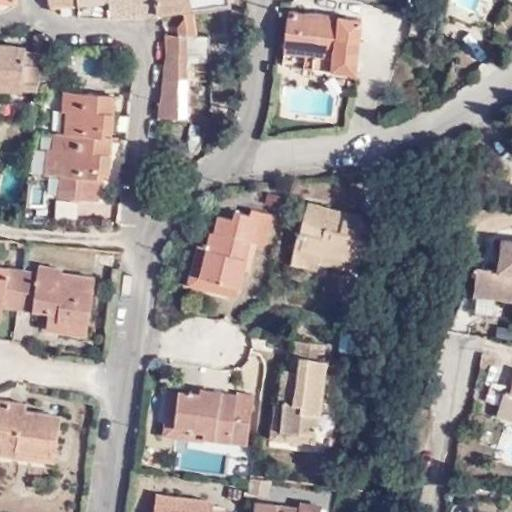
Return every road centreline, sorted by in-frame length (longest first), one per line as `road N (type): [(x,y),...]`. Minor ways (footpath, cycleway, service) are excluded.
road 1 (residential): [(274,0),(256,107),(234,142),(155,222),(139,274),(125,382)]
road 2 (residential): [(125,382),(107,511)]
road 3 (residential): [(0,364),(125,382)]
